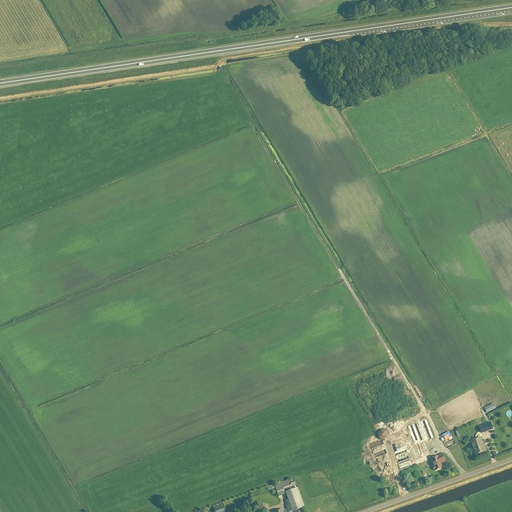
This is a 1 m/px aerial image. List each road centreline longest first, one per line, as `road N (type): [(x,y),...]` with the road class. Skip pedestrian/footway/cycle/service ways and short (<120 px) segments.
road 1 (trunk): [(0,84),(511,8)]
road 2 (track): [(421,404),(251,124)]
road 3 (unclassified): [(369,511),(511,460)]
